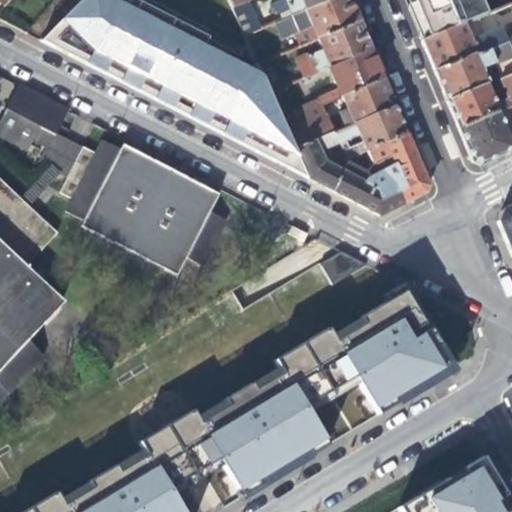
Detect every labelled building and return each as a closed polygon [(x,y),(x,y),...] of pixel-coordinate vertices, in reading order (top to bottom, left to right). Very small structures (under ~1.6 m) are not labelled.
[(239,145),(303,178),(291,149),(283,130),(266,92),(256,68),(116,0),(78,0),(38,41),(100,73),(239,145)] [(249,0),(226,0),(230,8),(243,3),(249,0)] [(288,13),(289,16),(326,0),(281,0),(267,7),(270,14),(276,12),(279,17),(288,13)] [(309,26),(314,39),(357,21),(352,9),(347,0),(326,0),(289,16),(273,23),(278,35),(289,30),(291,33),(309,26)] [(412,0),(428,38),(461,24),(484,15),(477,0),(412,0)] [(256,30),(243,3),(230,8),(242,36),(256,30)] [(308,76),(326,68),(369,51),(364,38),(357,21),(314,39),(318,50),(295,60),(302,78),(308,76)] [(427,57),(432,71),(503,42),(497,29),(468,39),(461,24),(421,42),(427,57)] [(481,68),(492,63),(509,56),(503,42),(432,71),(437,87),(443,102),(487,84),(481,68)] [(326,68),(338,97),(380,78),(375,66),(369,51),(326,68)] [(492,63),(498,79),(511,73),(511,63),(509,56),(492,63)] [(268,58),(256,68),(266,92),(280,87),(268,58)] [(494,102),(487,84),(443,102),(450,118),(454,129),(496,112),(501,110),(511,105),(511,73),(498,79),(505,97),(494,102)] [(338,97),(350,125),(392,107),(386,93),(380,78),(338,97)] [(0,151),(21,162),(32,142),(38,130),(54,138),(56,134),(68,113),(20,88),(0,123),(0,151)] [(317,97),(320,105),(330,100),(327,92),(317,97)] [(511,105),(501,110),(507,124),(511,121),(511,105)] [(343,161),(364,151),(403,134),(399,122),(392,107),(350,125),(331,132),(335,143),(356,134),(361,143),(339,152),(343,161)] [(510,149),(496,112),(454,129),(467,160),(480,165),(493,158),(510,149)] [(283,130),(291,149),(331,132),(324,113),(283,130)] [(77,164),(84,149),(71,142),(56,134),(54,138),(38,130),(32,142),(49,151),(50,148),(59,152),(51,170),(25,195),(20,199),(28,207),(33,202),(61,175),(69,179),(72,180),(80,166),(77,164)] [(315,152),(335,143),(331,132),(291,149),(303,178),(316,185),(328,191),(338,172),(320,164),(315,152)] [(392,164),(377,171),(389,180),(400,205),(412,199),(422,194),(425,186),(413,156),(403,134),(364,151),(368,161),(388,153),(392,164)] [(96,155),(84,149),(77,164),(80,166),(72,180),(69,179),(61,195),(73,201),(67,213),(88,224),(85,230),(96,236),(94,240),(108,247),(110,243),(116,247),(115,251),(126,257),(128,253),(135,256),(133,260),(145,267),(147,263),(154,266),(152,270),(164,276),(166,273),(175,278),(186,261),(198,267),(223,222),(207,213),(217,195),(207,190),(209,186),(195,179),(194,183),(188,180),(189,176),(177,170),(175,173),(168,169),(170,166),(158,160),(157,163),(150,160),(151,156),(138,150),(137,153),(127,148),(124,154),(103,143),(96,155)] [(42,165),(51,170),(59,152),(50,148),(49,151),(42,165)] [(344,162),(338,172),(328,191),(349,202),(376,216),(393,208),(400,205),(389,180),(377,171),(370,165),(363,172),(344,162)] [(57,234),(28,207),(20,199),(0,180),(0,385),(9,394),(43,357),(26,341),(62,302),(25,268),(57,234)] [(511,264),(511,204),(499,211),(494,223),(511,264)] [(366,267),(341,254),(320,264),(332,286),(362,269),(366,267)] [(197,413),(173,428),(199,472),(223,457),(245,494),(333,441),(312,406),(336,392),(361,377),(383,411),(453,369),(431,332),(405,289),(399,292),(197,413)] [(199,472),(173,428),(147,442),(28,511),(188,511),(174,487),(199,472)] [(511,511),(479,459),(395,510),(396,511),(511,511)]
